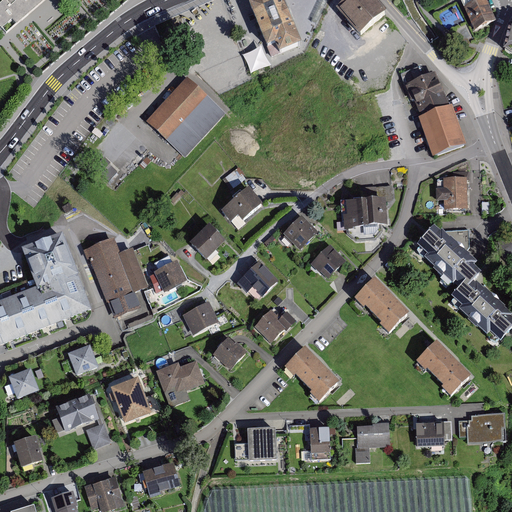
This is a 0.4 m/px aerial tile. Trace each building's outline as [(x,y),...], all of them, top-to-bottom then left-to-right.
[(0,0),(0,26),(6,33),(44,0),(0,0)] [(288,16),(282,0),(254,0),(248,4),(267,49),(275,46),(280,55),(301,47),(288,16)] [(492,30),(481,7),(461,17),(471,40),(492,30)] [(232,115),(191,76),(149,120),(190,159),(232,115)] [(222,161),(217,156),(213,160),(218,165),(222,161)] [(116,173),(103,161),(96,170),(108,181),(116,173)] [(239,170),(225,179),(232,190),(246,181),(239,170)] [(445,182),(446,190),(436,190),(436,201),(446,201),(446,211),(468,211),(467,181),(445,182)] [(263,207),(249,190),(222,213),(230,222),(238,216),(244,223),(263,207)] [(383,233),(381,208),(336,211),(338,237),(383,233)] [(314,241),(297,224),(279,242),(296,259),(314,241)] [(225,241),(209,226),(191,244),(207,259),(225,241)] [(486,278),(437,232),(418,254),(461,294),(452,305),(500,352),(511,337),(511,317),(479,288),(486,278)] [(0,305),(0,351),(96,315),(66,238),(27,253),(41,290),(0,305)] [(118,240),(87,253),(118,323),(144,312),(139,297),(154,291),(137,251),(124,256),(118,240)] [(343,270),(325,253),(306,272),(324,289),(343,270)] [(187,289),(177,268),(154,279),(163,300),(187,289)] [(254,271),(239,286),(258,305),(273,290),(254,271)] [(415,318),(380,282),(359,302),(394,338),(415,318)] [(205,310),(179,323),(189,344),(215,331),(205,310)] [(273,312),(249,336),(268,354),(291,330),(273,312)] [(478,378),(443,343),(423,363),(457,398),(478,378)] [(243,362),(224,347),(209,366),(228,381),(243,362)] [(345,384),(310,349),(289,371),(324,405),(345,384)] [(85,354),(64,362),(73,384),(94,376),(85,354)] [(171,405),(201,393),(192,370),(176,376),(174,371),(152,380),(160,403),(169,399),(171,405)] [(26,378),(4,386),(12,409),(34,401),(26,378)] [(137,379),(111,390),(125,424),(151,414),(137,379)] [(57,434),(98,418),(89,396),(57,408),(61,419),(53,422),(57,434)] [(503,451),(502,423),(455,426),(457,454),(503,451)] [(112,444),(105,425),(88,432),(95,450),(103,447),(112,444)] [(441,432),(411,433),(412,457),(442,455),(441,432)] [(385,435),(353,436),(354,457),(386,455),(385,435)] [(327,462),(326,437),(287,439),(288,464),(327,462)] [(36,438),(14,445),(22,468),(43,462),(40,451),(36,438)] [(270,438),(244,439),(245,469),(271,468),(270,438)] [(171,471),(137,482),(145,506),(178,495),(171,471)] [(121,511),(113,485),(81,496),(86,511),(121,511)] [(50,511),(74,511),(69,498),(48,506),(50,511)]
